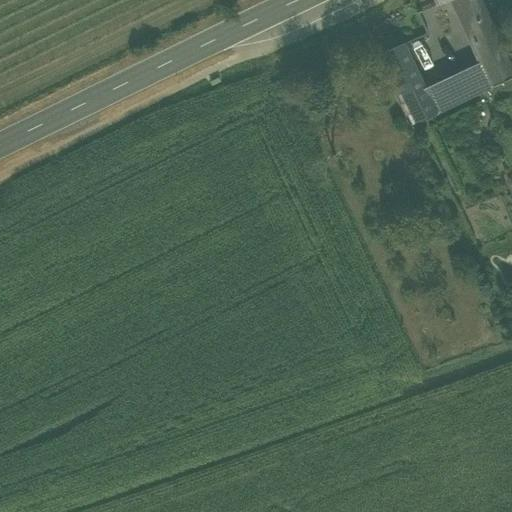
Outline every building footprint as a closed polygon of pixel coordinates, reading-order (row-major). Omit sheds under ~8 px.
[(511,76),(511,65),(482,0),(455,0),(484,62),(494,85),(511,76)] [(426,88),(405,43),(384,52),(417,121),(437,112),(426,88)] [(459,73),(469,97),(494,85),(484,62),(459,73)] [(469,97),(459,73),(426,88),(437,112),(469,97)] [(159,134),(254,106),(249,89),(154,116),(159,134)]
